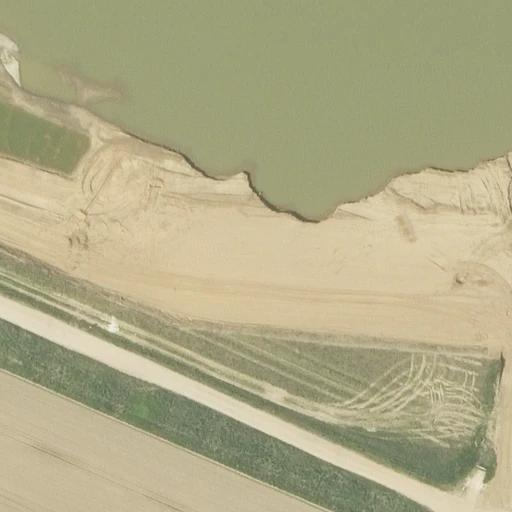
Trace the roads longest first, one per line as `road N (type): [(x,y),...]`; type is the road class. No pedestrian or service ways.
road 1 (unclassified): [(511,318),(277,317),(101,277),(0,226)]
road 2 (track): [(0,308),(453,500),(463,511)]
